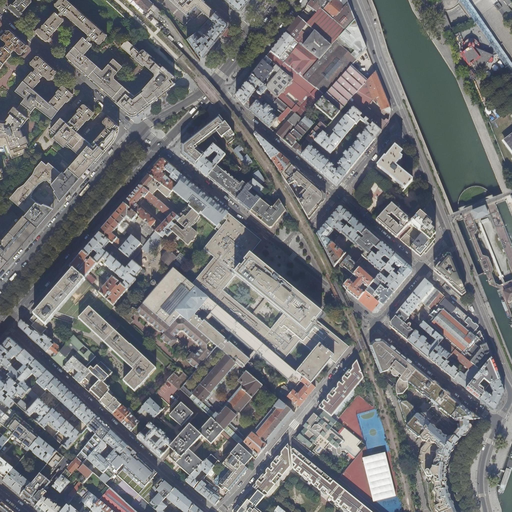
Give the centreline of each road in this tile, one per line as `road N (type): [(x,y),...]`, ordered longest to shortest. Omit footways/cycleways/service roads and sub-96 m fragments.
road 1 (residential): [(211,511),(6,323)]
road 2 (residential): [(221,511),(377,325)]
road 3 (primary): [(6,323),(157,147)]
road 4 (primary): [(135,130),(0,289)]
road 5 (residential): [(135,130),(0,11)]
road 6 (track): [(444,20),(511,185)]
road 7 (residential): [(336,195),(215,82)]
road 8 (residential): [(157,147),(282,247)]
road 9 (residential): [(377,325),(491,420)]
road 10 (residential): [(400,121),(352,0)]
road 11 (residential): [(448,238),(400,121)]
road 12 (residential): [(496,424),(510,393),(475,308)]
road 13 (residential): [(282,247),(377,325)]
